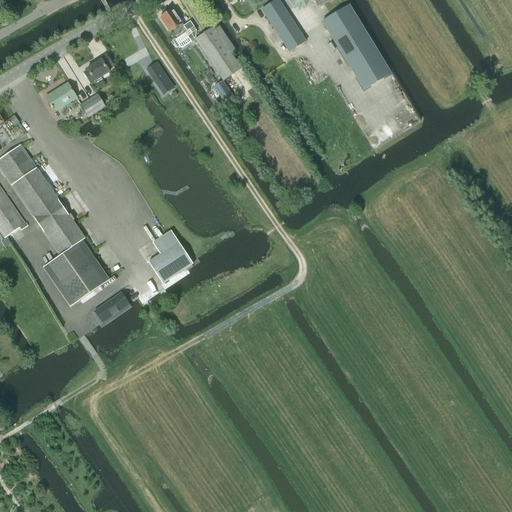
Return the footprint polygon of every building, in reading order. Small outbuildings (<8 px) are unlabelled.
[(289,53),(305,42),(278,0),(276,0),(261,10),(289,53)] [(364,90),(391,74),(349,5),(322,22),(364,90)] [(172,9),(160,18),(170,32),(175,39),(185,33),(188,38),(191,36),(194,40),(195,40),(196,30),(190,21),(183,26),(182,24),(182,23),(172,9)] [(195,40),(222,81),(241,69),(231,55),(236,52),(219,26),(214,30),(213,28),(195,40)] [(86,70),(87,71),(84,73),(91,84),(109,72),(108,70),(113,67),(106,55),(100,58),(101,61),(86,70)] [(156,63),(146,70),(161,92),(171,85),(156,63)] [(234,97),(222,81),(213,87),(224,104),(234,97)] [(54,112),(76,99),(67,84),(45,98),(54,112)] [(89,100),(97,113),(105,108),(97,95),(89,100)] [(97,113),(89,100),(80,106),(88,118),(97,113)] [(110,283),(92,256),(32,168),(33,168),(18,146),(0,158),(0,171),(58,257),(41,269),(70,310),(110,283)] [(0,233),(4,239),(24,224),(0,189),(0,233)] [(148,263),(162,284),(192,264),(178,243),(148,263)] [(128,305),(122,296),(120,293),(119,293),(119,294),(94,311),(93,311),(102,324),(102,323),(128,305),(128,306),(128,305)]
